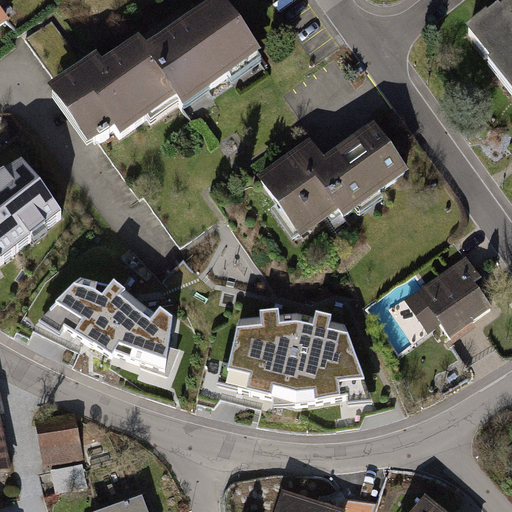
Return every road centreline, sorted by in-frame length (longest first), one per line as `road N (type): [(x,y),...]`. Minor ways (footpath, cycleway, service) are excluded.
road 1 (residential): [(373,54),(511,249)]
road 2 (residential): [(208,453),(80,406),(0,363)]
road 3 (residential): [(430,447),(325,465),(208,453)]
